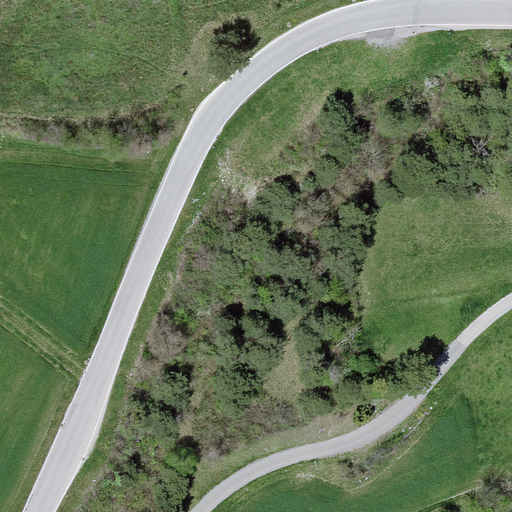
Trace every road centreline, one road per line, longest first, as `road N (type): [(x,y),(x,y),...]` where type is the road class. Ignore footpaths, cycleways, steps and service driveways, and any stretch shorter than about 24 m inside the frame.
road 1 (tertiary): [(44,511),(164,200),(241,80),(315,31),(376,14),(511,9)]
road 2 (unclassified): [(201,511),(220,488),(400,414),(461,334),(511,303)]
